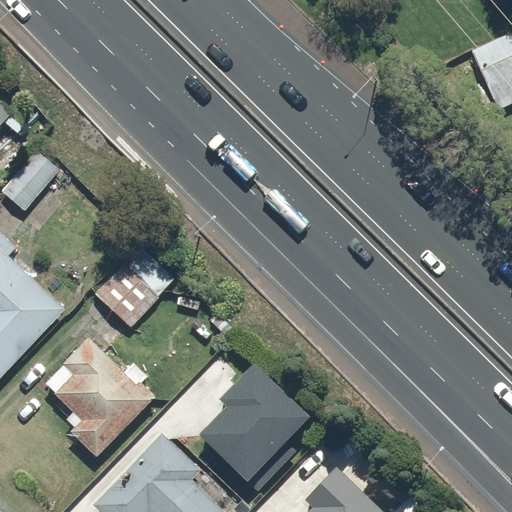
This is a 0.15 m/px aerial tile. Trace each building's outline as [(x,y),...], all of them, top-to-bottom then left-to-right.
[(511,35),(478,51),(504,108),(511,104),(511,35)] [(0,139),(22,112),(0,94),(0,139)] [(5,190),(29,210),(65,168),(40,148),(5,190)] [(0,383),(29,352),(70,308),(0,244),(0,383)] [(99,293),(135,327),(180,279),(145,245),(99,293)] [(156,395),(95,340),(53,387),(114,442),(156,395)] [(232,401),(204,431),(257,482),(318,418),(255,358),(223,392),(232,401)] [(243,511),(247,509),(165,434),(99,505),(105,511),(243,511)] [(316,502),(306,511),(391,511),(341,463),(309,496),(316,502)]
